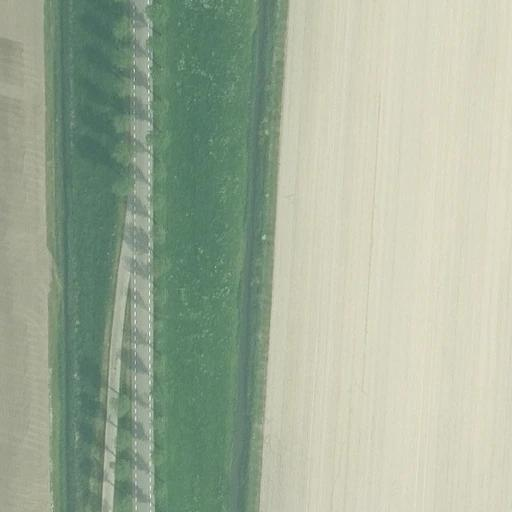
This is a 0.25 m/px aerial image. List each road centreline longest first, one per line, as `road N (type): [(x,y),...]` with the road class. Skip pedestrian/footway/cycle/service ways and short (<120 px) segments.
road 1 (tertiary): [(106,511),(114,356),(140,204)]
road 2 (tertiary): [(144,511),(140,204)]
road 3 (tertiary): [(140,204),(140,0)]
